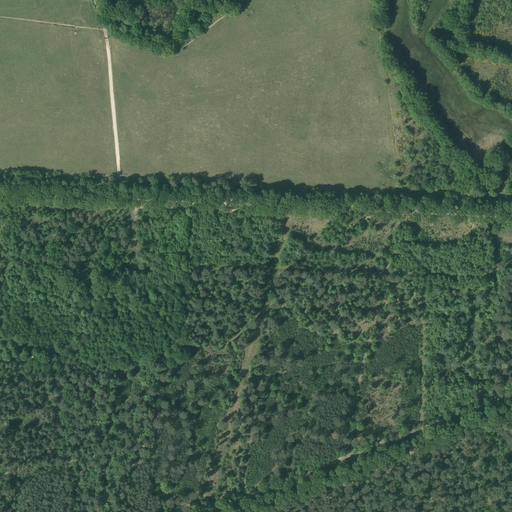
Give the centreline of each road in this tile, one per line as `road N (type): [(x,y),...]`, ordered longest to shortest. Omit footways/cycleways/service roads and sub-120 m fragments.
road 1 (track): [(495,274),(189,262),(184,338),(172,354),(0,362)]
road 2 (unclassified): [(511,215),(0,191)]
road 3 (track): [(204,511),(511,392)]
road 4 (track): [(511,414),(258,511)]
road 5 (track): [(340,459),(397,211)]
road 6 (track): [(0,477),(155,444),(164,356)]
road 7 (track): [(241,498),(275,266)]
road 8 (track): [(104,30),(120,198)]
road 9 (track): [(424,426),(424,272)]
